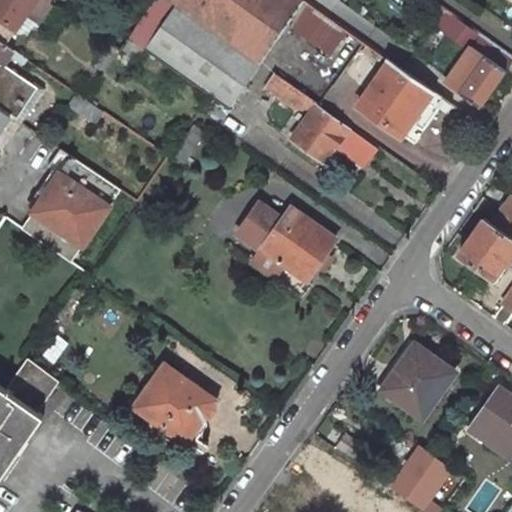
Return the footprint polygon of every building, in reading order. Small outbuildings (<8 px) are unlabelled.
[(0,0),(0,15),(18,28),(29,11),(35,0),(0,0)] [(45,0),(35,0),(29,11),(43,20),(53,5),(47,1),(45,0)] [(154,0),(129,37),(210,95),(229,108),(261,63),(171,0),(154,0)] [(171,0),(261,63),(304,0),(171,0)] [(306,6),(289,32),(327,57),(344,31),(306,6)] [(0,15),(0,40),(7,45),(18,28),(0,15)] [(481,34),(457,17),(445,34),(469,51),(481,34)] [(460,92),(481,106),(511,62),(511,55),(481,34),(469,51),(461,63),(450,78),(447,83),(452,86),(457,90),(460,92)] [(32,83),(4,64),(14,49),(7,45),(0,40),(0,107),(11,115),(17,119),(25,108),(38,87),(32,83)] [(445,99),(390,60),(358,105),(402,136),(412,122),(424,130),(445,99)] [(30,111),(46,88),(34,80),(32,83),(38,87),(25,108),(30,111)] [(71,104),(96,121),(103,110),(78,93),(71,104)] [(378,147),(317,103),(291,138),(325,162),(336,146),(364,165),(378,147)] [(0,130),(11,115),(0,107),(0,130)] [(120,188),(72,155),(33,211),(35,212),(81,244),(83,245),(110,205),(109,204),(120,188)] [(511,195),(493,223),(511,236),(511,195)] [(291,207),(262,247),(307,279),(336,239),(291,207)] [(35,212),(23,228),(70,260),(81,244),(35,212)] [(511,236),(493,223),(485,217),(460,253),(493,276),(505,260),(511,265),(511,290),(494,316),(506,325),(511,316),(511,236)] [(307,279),(262,247),(253,262),(297,293),(307,279)] [(455,371),(415,343),(383,389),(423,417),(455,371)] [(29,357),(29,356),(6,389),(38,412),(60,380),(29,357)] [(164,362),(135,404),(186,442),(216,400),(164,362)] [(0,385),(0,478),(44,416),(38,412),(6,389),(0,385)] [(511,396),(501,389),(477,423),(511,447),(511,396)] [(365,450),(344,434),(334,447),(356,463),(365,450)] [(425,448),(421,445),(392,487),(422,509),(426,511),(440,511),(443,508),(429,499),(452,468),(425,448)] [(353,481),(336,511),(397,511),(401,505),(353,481)]
